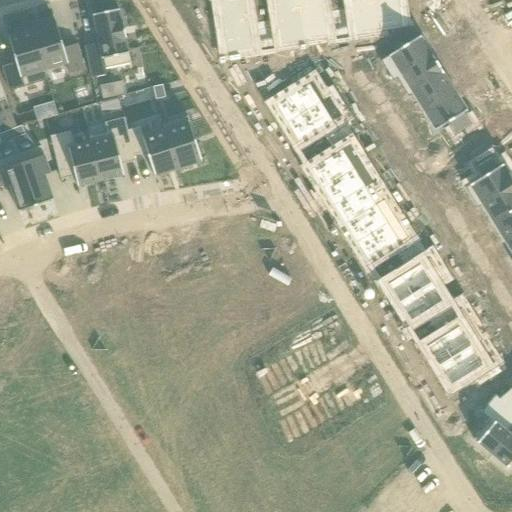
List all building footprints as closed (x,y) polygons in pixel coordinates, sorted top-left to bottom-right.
[(245,0),(241,0),(218,4),(226,54),(267,48),(263,21),(249,24),(245,0)] [(273,0),(276,19),(263,21),(267,48),(304,42),(297,0),(273,0)] [(321,0),(297,0),(304,42),(305,42),(305,40),(327,37),(327,39),(341,36),(337,10),(324,12),(321,0)] [(350,0),(351,8),(337,10),(341,36),(379,31),(374,0),(350,0)] [(374,0),(379,31),(380,30),(379,24),(402,20),(398,0),(374,0)] [(98,44),(85,47),(91,78),(106,75),(105,69),(130,64),(125,39),(126,39),(123,25),(122,25),(119,10),(92,15),(98,44)] [(56,23),(32,30),(47,82),(48,81),(45,72),(67,66),(69,75),(84,71),(77,46),(64,50),(56,23)] [(16,64),(2,68),(10,93),(47,82),(32,30),(8,37),(16,64)] [(420,37),(380,61),(392,80),(432,56),(420,37)] [(389,42),(382,46),(388,56),(395,52),(389,42)] [(432,56),(392,80),(393,81),(397,79),(407,96),(412,94),(443,74),(432,56)] [(288,96),(274,105),(286,124),(330,97),(329,96),(324,100),(312,82),(318,78),(310,66),(288,80),(295,92),(294,93),(294,92),(288,96)] [(361,73),(354,78),(360,88),(367,83),(361,73)] [(443,74),(412,94),(423,112),(455,92),(443,74)] [(162,85),(152,87),(155,100),(165,98),(162,85)] [(378,89),(371,93),(378,104),(385,99),(378,89)] [(455,92),(423,112),(435,131),(449,123),(455,133),(470,124),(463,114),(467,112),(455,92)] [(330,97),(286,124),(288,126),(287,127),(296,141),(296,140),(298,144),(319,131),(326,142),(349,128),(330,97)] [(395,116),(388,120),(394,130),(401,126),(395,116)] [(187,117),(164,124),(178,170),(202,162),(187,117)] [(107,134),(90,138),(100,182),(123,176),(121,165),(135,161),(134,156),(127,131),(124,118),(104,123),(107,134)] [(139,127),(127,131),(134,156),(146,152),(154,178),(178,170),(164,124),(162,125),(164,129),(142,136),(139,127)] [(21,126),(9,131),(12,138),(13,140),(25,135),(21,126)] [(401,126),(394,130),(401,140),(407,136),(401,126)] [(334,154),(310,169),(322,189),(361,164),(349,145),(357,140),(349,128),(326,142),(334,154)] [(9,131),(0,134),(0,143),(1,145),(13,140),(12,138),(9,131)] [(69,132),(50,137),(60,180),(74,176),(77,187),(100,182),(90,138),(89,138),(90,143),(73,147),(69,132)] [(40,147),(17,155),(36,207),(53,201),(44,176),(50,174),(40,147)] [(17,155),(0,160),(0,177),(4,190),(10,188),(18,213),(36,207),(17,155)] [(402,155),(392,161),(396,168),(406,161),(402,155)] [(482,177),(465,188),(477,207),(511,185),(511,178),(509,173),(509,174),(503,164),(497,168),(490,157),(476,167),(482,177)] [(406,161),(396,168),(400,175),(411,168),(406,161)] [(361,164),(322,189),(333,207),(373,182),(361,164)] [(373,182),(333,207),(344,225),(384,201),(383,200),(375,205),(365,188),(373,183),(373,182)] [(511,185),(477,207),(477,208),(481,206),(492,223),(511,210),(511,185)] [(425,191),(414,198),(419,205),(429,198),(425,191)] [(384,201),(344,225),(356,244),(396,219),(384,201)] [(452,208),(445,213),(452,223),(459,219),(452,208)] [(511,210),(492,223),(504,241),(511,236),(511,210)] [(396,219),(356,244),(368,263),(392,248),(399,260),(422,246),(415,233),(407,238),(396,219)] [(459,219),(452,223),(458,233),(465,229),(459,219)] [(251,243),(238,245),(246,285),(269,280),(262,241),(251,243)] [(220,275),(206,278),(212,304),(225,301),(223,289),(246,285),(238,245),(225,248),(226,248),(215,250),(220,275)] [(475,245),(469,249),(475,260),(482,255),(475,245)] [(407,272),(386,285),(398,304),(432,283),(442,277),(422,246),(399,260),(407,272)] [(482,255),(475,260),(481,270),(488,265),(482,255)] [(188,256),(164,260),(172,299),(195,295),(198,307),(212,304),(206,278),(193,281),(188,256)] [(146,290),(132,293),(138,319),(152,316),(149,304),(172,299),(164,260),(141,265),(146,290)] [(114,270),(87,276),(95,315),(121,310),(124,322),(138,319),(132,293),(119,296),(114,270)] [(498,282),(491,286),(498,296),(505,292),(498,282)] [(432,283),(398,304),(410,323),(431,310),(438,322),(461,308),(453,296),(444,302),(432,283)] [(505,292),(498,296),(504,307),(511,302),(505,292)] [(10,304),(0,309),(0,338),(0,339),(0,338),(0,364),(2,368),(14,361),(9,352),(31,338),(10,304)] [(265,305),(243,319),(251,331),(273,317),(265,305)] [(439,338),(425,347),(437,367),(481,340),(461,308),(438,322),(446,334),(445,335),(444,334),(439,338)] [(273,317),(251,331),(258,343),(268,337),(280,357),(314,336),(301,315),(280,329),(273,317)] [(203,320),(189,329),(193,336),(208,327),(203,320)] [(167,335),(136,355),(147,372),(178,352),(167,335)] [(314,336),(280,357),(293,377),(310,366),(317,377),(329,369),(322,359),(327,356),(314,336)] [(215,339),(204,345),(210,355),(221,348),(215,339)] [(481,340),(437,367),(450,387),(464,379),(470,376),(470,375),(471,375),(478,387),(501,372),(493,360),(492,361),(480,342),(482,341),(481,340)] [(221,348),(210,355),(216,364),(226,358),(221,348)] [(178,352),(147,372),(157,388),(188,369),(178,352)] [(188,369),(157,388),(167,404),(204,382),(203,381),(198,384),(188,369)] [(235,371),(225,378),(231,387),(241,381),(235,371)] [(253,374),(246,378),(254,391),(261,387),(253,374)] [(241,381),(231,387),(237,397),(247,390),(241,381)] [(204,382),(167,404),(167,405),(173,402),(182,418),(214,398),(204,382)] [(26,386),(3,400),(11,412),(21,406),(33,426),(67,405),(54,385),(33,398),(26,386)] [(495,396),(494,396),(511,413),(511,387),(499,399),(495,396)] [(489,420),(473,440),(507,468),(511,461),(511,437),(506,432),(511,424),(511,413),(494,396),(481,413),(489,420)] [(214,398),(182,418),(193,435),(224,415),(214,398)] [(344,420),(329,430),(341,449),(372,429),(360,410),(356,413),(349,402),(337,410),(344,420)] [(67,405),(33,426),(45,446),(36,452),(43,464),(66,450),(58,438),(79,425),(67,405)] [(224,439),(200,454),(213,474),(246,453),(234,433),(246,425),(239,413),(216,427),(224,439)] [(372,429),(341,449),(352,467),(384,448),(372,429)] [(384,448),(352,467),(364,486),(395,466),(384,448)] [(78,449),(68,456),(73,465),(84,458),(78,449)] [(246,453),(213,474),(225,494),(249,479),(256,491),(279,477),(271,465),(259,473),(246,453)] [(304,455),(297,459),(305,472),(311,467),(304,455)] [(84,458),(73,465),(79,474),(84,470),(107,506),(128,493),(105,457),(89,467),(84,458)] [(395,466),(364,486),(376,505),(364,511),(387,498),(407,485),(395,466)] [(39,467),(29,473),(36,483),(45,477),(39,467)] [(295,467),(284,473),(290,483),(301,477),(295,467)] [(311,467),(305,472),(312,484),(319,480),(311,467)] [(79,474),(64,483),(81,511),(97,511),(107,506),(84,470),(79,474)] [(9,475),(0,480),(0,482),(5,491),(15,485),(9,475)] [(256,491),(236,504),(241,511),(260,511),(278,501),(268,484),(279,477),(256,491)] [(81,511),(64,483),(43,496),(53,511),(81,511)] [(15,485),(5,491),(12,501),(21,495),(15,485)] [(309,491),(299,497),(305,507),(315,501),(309,491)] [(326,491),(319,496),(327,508),(334,504),(326,491)] [(53,511),(43,496),(23,508),(25,511),(53,511)] [(387,498),(364,511),(390,511),(394,510),(387,498)] [(284,511),(278,501),(260,511),(284,511)] [(315,501),(305,507),(308,511),(318,511),(321,510),(315,501)]
